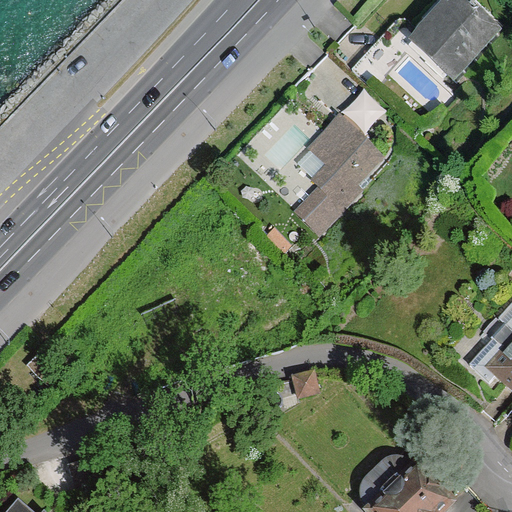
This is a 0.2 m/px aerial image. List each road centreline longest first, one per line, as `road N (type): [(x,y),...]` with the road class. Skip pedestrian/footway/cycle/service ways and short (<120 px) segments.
road 1 (residential): [(0,462),(289,365),(332,360),(368,364),(415,385),(511,475)]
road 2 (primary): [(0,291),(278,0)]
road 3 (primary): [(236,0),(0,248)]
